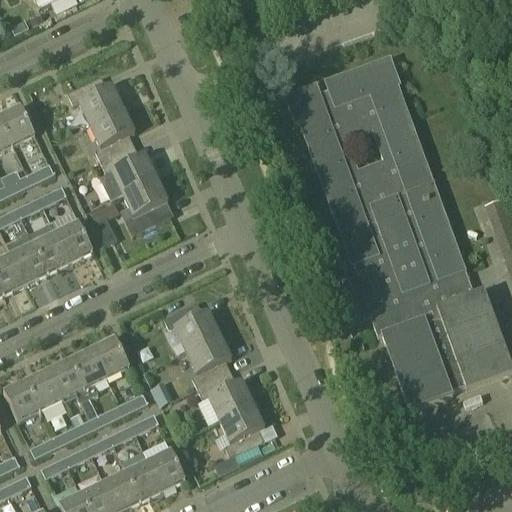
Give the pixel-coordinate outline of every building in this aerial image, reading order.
[(68,0),(37,0),(33,3),(39,15),(68,0)] [(409,416),(453,400),(451,396),(463,391),(465,395),(511,378),(511,374),(483,296),(473,300),(397,92),(400,91),(390,62),(324,86),(326,93),(320,95),(317,88),(285,100),(295,128),(299,127),(351,270),(344,273),(363,325),(371,322),(377,340),(381,339),(409,416)] [(112,91),(106,94),(101,83),(67,99),(73,111),(77,109),(88,132),(124,115),(112,91)] [(0,126),(13,153),(35,142),(21,112),(0,122),(0,126)] [(124,115),(88,132),(100,156),(135,139),(124,115)] [(0,159),(13,153),(0,126),(0,159)] [(145,160),(110,177),(122,201),(157,184),(145,160)] [(48,171),(27,181),(31,191),(53,180),(48,171)] [(10,201),(31,191),(27,181),(21,184),(17,176),(1,183),(5,192),(10,201)] [(122,201),(132,223),(125,227),(132,242),(172,223),(166,209),(168,208),(157,184),(122,201)] [(5,192),(0,194),(0,205),(10,201),(5,192)] [(43,213),(65,203),(61,194),(39,204),(43,213)] [(21,224),(43,213),(39,204),(17,215),(21,224)] [(0,234),(21,224),(17,215),(0,222),(0,234)] [(102,253),(116,247),(105,224),(90,230),(102,253)] [(70,269),(93,258),(78,228),(56,239),(70,269)] [(29,240),(34,250),(48,279),(70,269),(56,239),(51,229),(29,240)] [(48,279),(34,250),(11,261),(26,290),(48,279)] [(26,290),(11,261),(0,266),(0,293),(3,301),(26,290)] [(209,318),(202,322),(197,310),(163,326),(169,338),(174,337),(184,359),(220,342),(209,318)] [(232,367),(220,342),(184,359),(195,381),(191,383),(197,396),(231,380),(226,370),(232,367)] [(107,386),(130,375),(116,345),(93,356),(107,386)] [(107,386),(93,356),(70,366),(89,405),(97,400),(94,393),(107,386)] [(89,405),(70,366),(48,377),(63,408),(75,402),(79,409),(89,405)] [(63,408),(48,377),(26,388),(40,418),(63,408)] [(207,406),(218,428),(253,411),(241,388),(236,390),(231,380),(197,396),(203,408),(207,406)] [(40,418),(26,388),(3,399),(17,429),(40,418)] [(119,411),(124,421),(147,410),(142,400),(119,411)] [(102,432),(124,421),(119,411),(97,422),(102,432)] [(218,428),(228,450),(223,453),(230,465),(264,449),(259,438),(264,435),(253,411),(218,428)] [(135,441),(158,430),(153,420),(130,432),(135,441)] [(74,432),(79,442),(102,432),(97,422),(74,432)] [(74,432),(52,443),(57,453),(79,442),(74,432)] [(113,452),(135,441),(130,432),(108,442),(113,452)] [(91,463),(113,452),(108,442),(86,453),(91,463)] [(57,453),(52,443),(29,454),(34,465),(57,453)] [(69,474),(91,463),(86,453),(64,464),(69,474)] [(162,498),(185,487),(170,457),(148,468),(162,498)] [(0,469),(0,481),(18,472),(14,463),(0,469)] [(45,485),(69,474),(64,464),(40,475),(45,485)] [(162,498),(148,468),(125,478),(140,508),(162,498)] [(131,511),(140,508),(125,478),(103,489),(114,511),(131,511)] [(8,503),(31,492),(26,482),(3,493),(8,503)] [(114,511),(103,489),(81,500),(87,511),(114,511)] [(87,511),(81,500),(59,510),(59,511),(87,511)]
